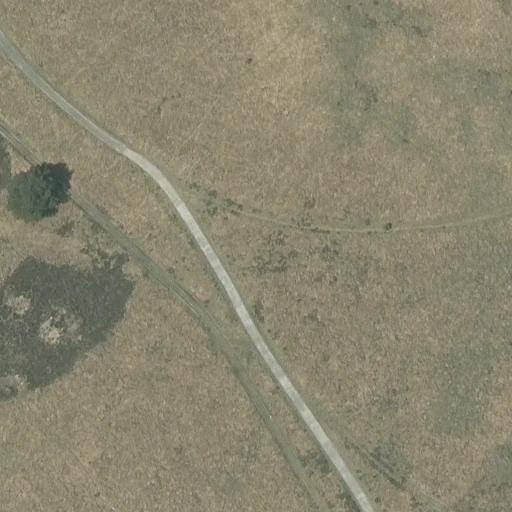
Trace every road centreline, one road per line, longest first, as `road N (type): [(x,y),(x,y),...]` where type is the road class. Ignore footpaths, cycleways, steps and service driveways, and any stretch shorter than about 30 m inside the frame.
road 1 (unknown): [(0,130),(213,321),(318,511)]
road 2 (track): [(218,329),(301,386),(357,445),(442,511)]
